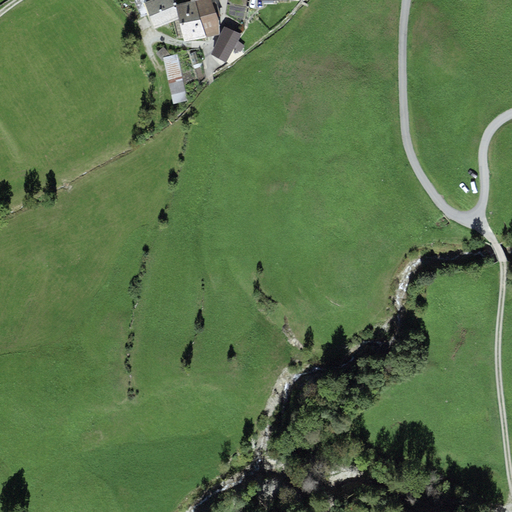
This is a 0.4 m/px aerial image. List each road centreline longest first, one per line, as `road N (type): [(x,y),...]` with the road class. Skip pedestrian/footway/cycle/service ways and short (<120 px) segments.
road 1 (unclassified): [(511,115),(485,139),(479,209),(458,216),(437,201),(406,144),(405,0)]
road 2 (track): [(475,213),(500,260),(496,354),(511,508)]
